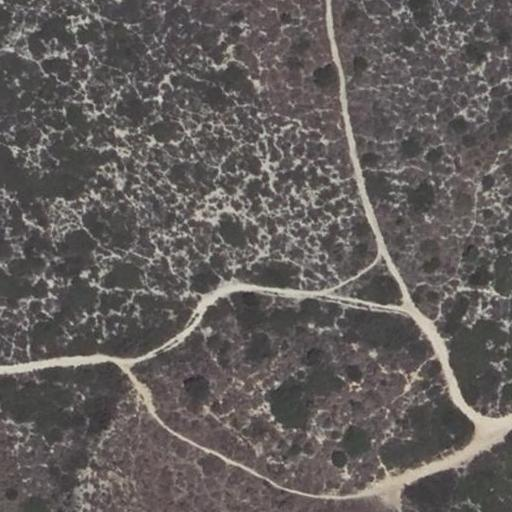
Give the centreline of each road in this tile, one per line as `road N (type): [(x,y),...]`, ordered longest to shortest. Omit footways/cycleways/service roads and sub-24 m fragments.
road 1 (track): [(502,419),(467,409),(416,319),(274,288),(227,285),(199,308),(181,339),(137,360),(0,370)]
road 2 (track): [(416,319),(347,138),(327,0)]
